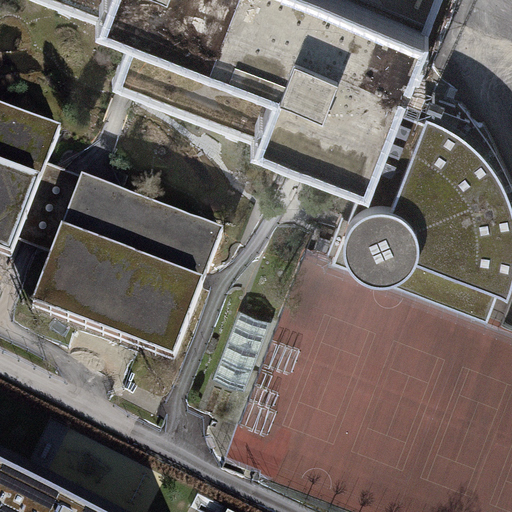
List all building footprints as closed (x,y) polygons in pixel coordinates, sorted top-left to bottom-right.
[(60,0),(134,28),(114,81),(124,84),(185,108),(226,0),(60,0)] [(226,0),(185,108),(301,152),(361,175),(388,105),(427,0),(226,0)] [(388,105),(361,175),(340,230),(332,227),(323,249),(331,252),(328,260),(483,318),(493,292),(487,290),(489,286),(503,290),(511,268),(511,258),(511,218),(506,192),(497,170),(477,145),(451,123),(422,108),(420,117),(388,105)] [(0,108),(0,256),(7,259),(57,130),(0,108)] [(78,179),(28,308),(170,362),(219,233),(78,179)] [(272,321),(239,308),(212,378),(245,391),(272,321)] [(0,511),(80,511),(77,510),(17,480),(0,470),(0,511)]
